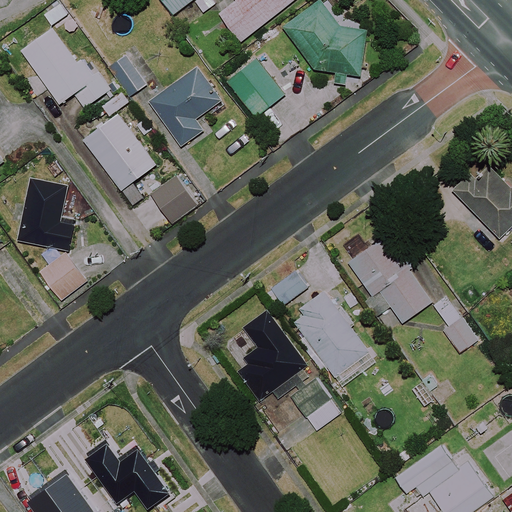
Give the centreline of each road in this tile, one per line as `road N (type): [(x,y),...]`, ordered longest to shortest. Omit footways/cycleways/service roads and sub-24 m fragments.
road 1 (residential): [(504,43),(133,320)]
road 2 (residential): [(269,511),(133,320)]
road 3 (residential): [(133,320),(0,419)]
